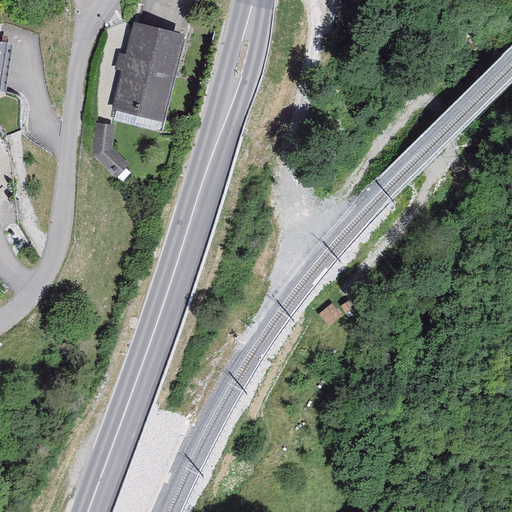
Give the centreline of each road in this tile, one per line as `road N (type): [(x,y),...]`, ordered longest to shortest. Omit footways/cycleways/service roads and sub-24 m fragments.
road 1 (track): [(316,0),(317,28),(284,173),(299,211),(335,206),(410,101),(421,97),(435,103),(462,180),(391,452)]
road 2 (secondary): [(87,511),(195,213),(252,0)]
road 3 (residential): [(108,0),(78,73),(55,259),(25,302),(0,321)]
